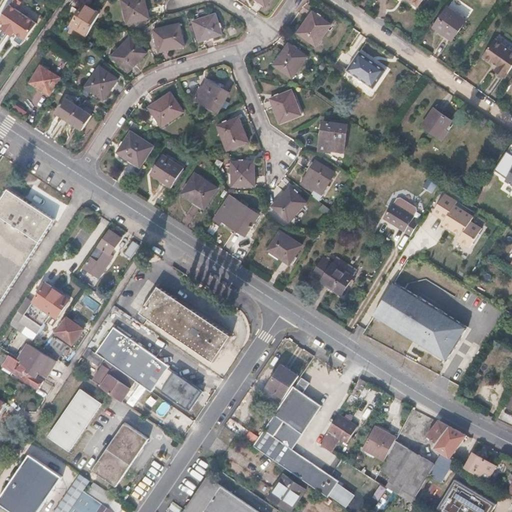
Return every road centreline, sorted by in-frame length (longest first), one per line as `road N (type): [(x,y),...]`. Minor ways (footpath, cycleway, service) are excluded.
road 1 (tertiary): [(511,442),(285,307)]
road 2 (tertiary): [(285,307),(79,175)]
road 3 (residential): [(285,307),(151,511)]
road 4 (residential): [(331,0),(511,125)]
road 5 (residential): [(233,49),(134,90),(79,175)]
road 6 (unknown): [(79,175),(59,232),(0,321)]
road 7 (residential): [(233,49),(276,169)]
